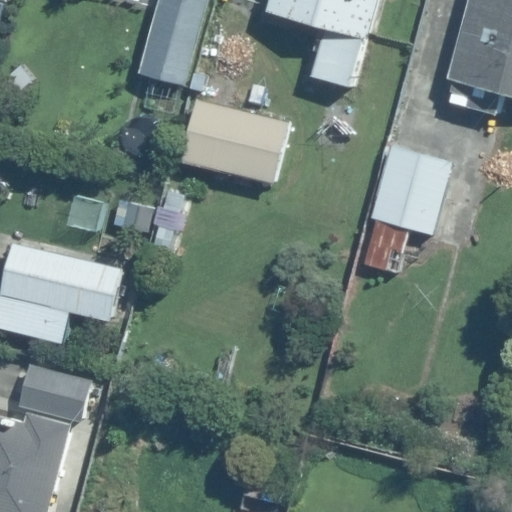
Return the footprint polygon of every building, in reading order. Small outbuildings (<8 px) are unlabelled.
[(0,0),(0,6),(12,9),(13,0),(0,0)] [(216,0),(165,0),(142,77),(154,81),(149,97),(183,107),(216,0)] [(277,0),(273,16),(330,33),(316,79),(359,92),(386,0),(277,0)] [(511,0),(475,0),(452,84),(459,86),(454,103),(503,117),(508,99),(511,99),(511,0)] [(461,165),(398,146),(376,220),(382,222),(370,263),(402,272),(414,232),(439,239),(461,165)] [(124,196),(116,227),(153,237),(161,206),(124,196)] [(128,269),(20,239),(0,310),(0,326),(69,346),(77,317),(112,327),(128,269)] [(0,511),(53,511),(76,430),(89,433),(101,386),(35,368),(19,429),(0,423),(0,511)] [(247,498),(288,506),(297,456),(244,447),(240,471),(252,473),(247,498)]
